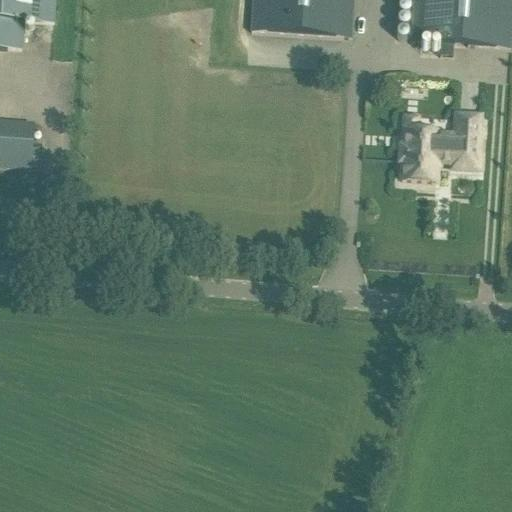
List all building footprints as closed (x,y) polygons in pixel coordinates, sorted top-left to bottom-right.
[(55,34),(56,0),(0,0),(0,54),(22,56),(23,28),(47,29),(47,34),(55,34)] [(253,0),(251,36),(351,42),(353,0),(253,0)] [(511,0),(413,0),(411,42),(511,48),(511,23),(511,0)] [(0,171),(31,173),(34,127),(0,125),(0,171)] [(402,146),(401,162),(404,162),(403,181),(437,182),(438,155),(454,156),(454,163),(478,164),(480,127),(456,126),(455,137),(439,136),(440,133),(406,131),(405,146),(402,146)]
